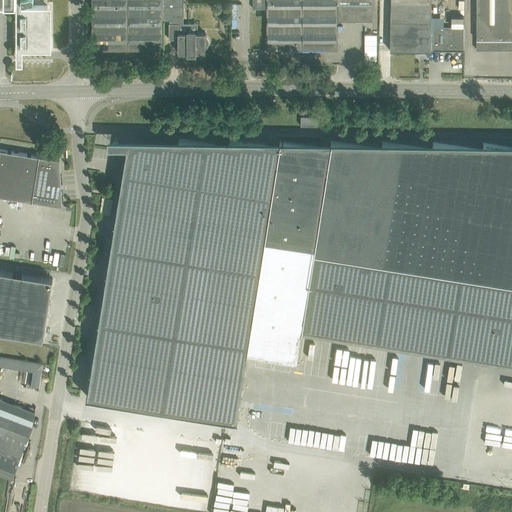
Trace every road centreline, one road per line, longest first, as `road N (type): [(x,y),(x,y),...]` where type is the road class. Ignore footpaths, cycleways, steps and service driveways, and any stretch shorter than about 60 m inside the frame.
road 1 (unclassified): [(77,92),(511,92)]
road 2 (unclassified): [(39,511),(87,226),(77,92)]
road 3 (unknown): [(57,400),(272,430)]
